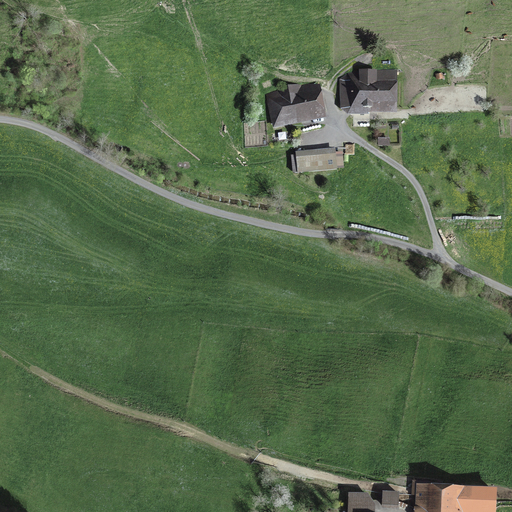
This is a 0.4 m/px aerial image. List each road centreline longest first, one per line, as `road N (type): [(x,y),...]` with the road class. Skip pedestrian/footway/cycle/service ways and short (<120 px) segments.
road 1 (residential): [(511,293),(384,239),(276,227),(191,204),(43,128),(0,118)]
road 2 (track): [(382,511),(357,484),(93,396),(0,345)]
